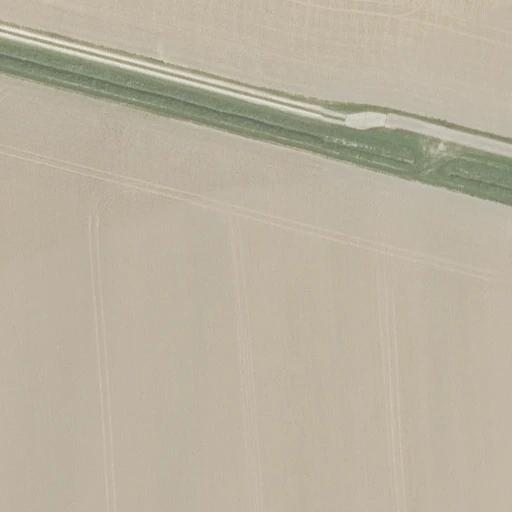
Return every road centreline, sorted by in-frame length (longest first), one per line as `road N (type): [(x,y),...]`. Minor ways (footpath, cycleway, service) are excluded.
road 1 (track): [(344,121),(0,32)]
road 2 (unclassified): [(511,151),(395,121),(344,121)]
